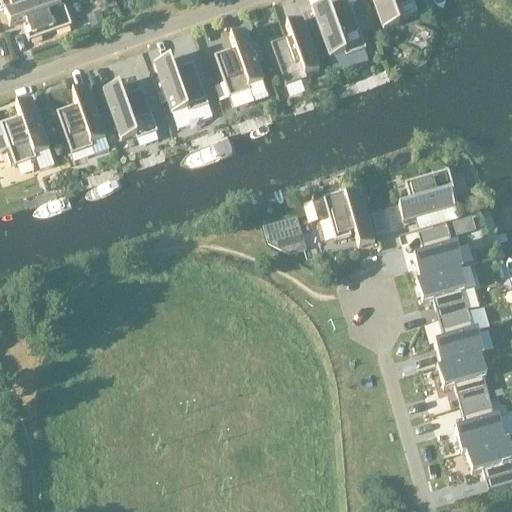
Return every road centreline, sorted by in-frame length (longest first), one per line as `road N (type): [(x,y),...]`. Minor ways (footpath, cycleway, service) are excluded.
road 1 (residential): [(1,85),(242,0)]
road 2 (residential): [(426,511),(364,291)]
